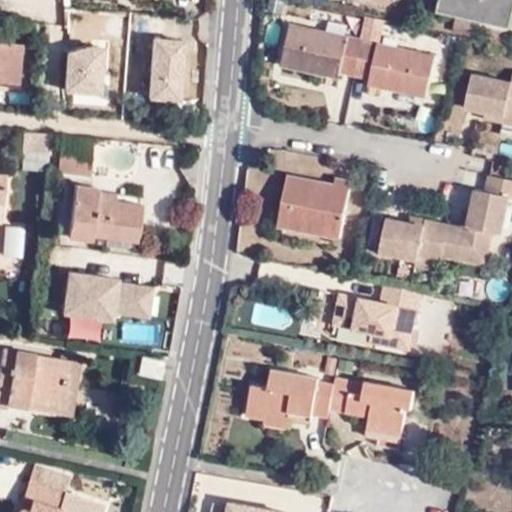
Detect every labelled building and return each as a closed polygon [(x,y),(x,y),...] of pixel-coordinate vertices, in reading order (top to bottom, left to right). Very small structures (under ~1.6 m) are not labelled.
[(511,0),(440,0),(438,11),(458,15),(477,19),(511,27),(511,22),(511,0)] [(474,35),(477,19),(458,15),(454,31),(474,35)] [(390,83),(389,89),(427,97),(436,56),(290,24),(282,66),(322,75),(323,69),(341,72),(342,72),(371,79),(390,83)] [(153,39),(149,97),(179,99),(184,41),(153,39)] [(0,81),(18,83),(21,44),(0,42),(0,81)] [(90,45),(65,52),(62,92),(100,96),(104,47),(90,45)] [(323,69),(322,75),(340,79),(341,72),(323,69)] [(507,117),(505,124),(511,125),(511,81),(474,73),(465,109),(485,113),(507,117)] [(370,84),(389,89),(390,83),(371,79),(370,84)] [(483,120),(505,124),(507,117),(485,113),(483,120)] [(51,133),(23,134),(22,171),(48,173),(51,133)] [(58,173),(90,177),(93,159),(60,155),(58,173)] [(288,175),(278,226),(321,234),(341,238),(352,181),(336,177),(334,183),(288,175)] [(444,257),(465,261),(487,265),(489,266),(495,233),(503,235),(511,196),(511,179),(488,175),(485,190),(476,188),(472,211),(469,227),(461,226),(450,224),(444,257)] [(93,228),(138,234),(143,205),(115,201),(116,193),(98,191),(98,189),(76,185),(67,237),(90,241),(91,237),(93,228)] [(469,227),(472,211),(464,210),(461,226),(469,227)] [(426,225),(427,219),(411,216),(410,221),(426,225)] [(442,264),(444,257),(450,224),(427,219),(426,225),(410,221),(388,217),(381,252),(419,259),(442,264)] [(21,258),(24,226),(5,224),(3,257),(21,258)] [(321,234),(278,226),(276,237),(319,245),(321,234)] [(137,243),(138,234),(93,228),(91,237),(137,243)] [(441,272),(442,264),(419,259),(418,268),(441,272)] [(462,273),(485,278),(487,265),(465,261),(462,273)] [(121,278),(69,270),(63,313),(112,321),(113,311),(148,317),(153,286),(120,281),(121,278)] [(411,350),(423,291),(384,283),(380,301),(340,292),(333,326),(372,334),(393,339),(392,347),(411,350)] [(370,342),(392,347),(393,339),(372,334),(370,342)] [(57,407),(65,361),(3,350),(0,368),(0,407),(8,409),(8,405),(27,408),(28,402),(57,407)] [(321,372),(334,375),(338,358),(325,356),(321,372)] [(160,378),(163,361),(142,357),(139,375),(160,378)] [(82,364),(65,361),(57,407),(28,402),(27,408),(73,415),(82,364)] [(313,415),(329,418),(330,410),(335,383),(320,380),(320,377),(272,369),(268,388),(252,385),(247,415),(265,419),(266,412),(289,416),(312,421),(313,415)] [(365,382),(337,377),(335,383),(330,410),(370,417),(368,429),(402,435),(407,409),(411,410),(416,390),(366,380),(365,382)] [(287,428),(289,416),(266,412),(265,419),(264,423),(287,428)] [(402,435),(368,429),(366,437),(400,444),(402,435)] [(492,430),(491,439),(503,440),(504,431),(492,430)] [(29,481),(65,493),(71,476),(35,463),(29,481)] [(102,511),(104,506),(65,493),(29,481),(24,495),(24,498),(32,501),(28,510),(20,507),(18,511),(102,511)] [(15,511),(18,511),(20,507),(28,510),(32,501),(24,498),(24,495),(22,494),(15,511)] [(221,504),(219,511),(264,511),(265,508),(236,503),(236,506),(221,504)]
